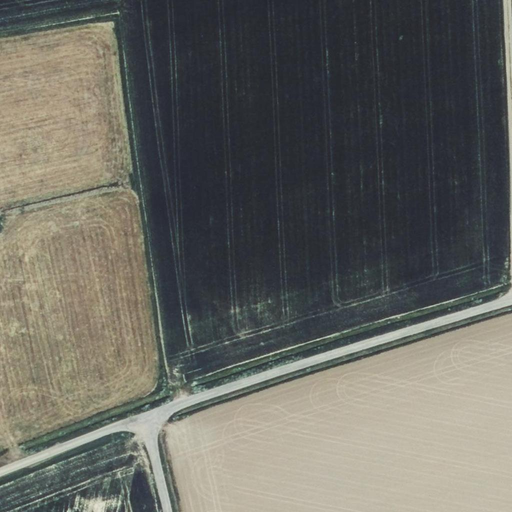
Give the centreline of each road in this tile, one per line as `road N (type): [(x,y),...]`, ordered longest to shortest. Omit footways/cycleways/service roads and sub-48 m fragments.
road 1 (unclassified): [(145,417),(511,301)]
road 2 (unclassified): [(0,472),(145,417)]
